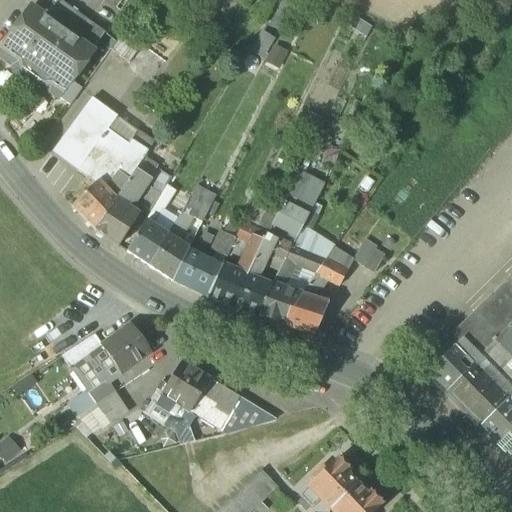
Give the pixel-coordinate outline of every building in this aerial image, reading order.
[(105,34),(59,0),(45,19),(92,52),(105,34)] [(45,19),(32,9),(6,43),(26,58),(27,65),(46,79),(53,78),(68,88),(93,53),(45,19)] [(213,31),(200,22),(195,30),(208,38),(213,31)] [(141,46),(123,33),(110,51),(128,64),(141,46)] [(259,33),(248,52),(264,60),(274,42),(259,33)] [(105,135),(108,130),(117,118),(93,100),(56,150),(79,167),(76,171),(96,186),(99,184),(106,193),(118,177),(122,180),(140,156),(127,147),(125,149),(105,135)] [(146,154),(141,161),(150,166),(154,159),(146,154)] [(178,165),(168,159),(160,172),(170,179),(178,165)] [(141,161),(127,182),(141,193),(156,170),(150,166),(141,161)] [(160,172),(156,170),(141,193),(145,195),(144,197),(155,204),(157,200),(165,188),(170,179),(160,172)] [(141,193),(127,182),(114,202),(123,208),(126,204),(128,206),(134,205),(141,193)] [(270,229),(266,237),(276,242),(290,248),(291,249),(296,238),(318,195),(294,182),(270,229)] [(106,193),(99,184),(96,186),(71,208),(95,233),(114,202),(106,193)] [(181,212),(176,222),(186,228),(187,228),(197,233),(215,199),(196,187),(189,199),(181,212)] [(189,199),(165,188),(157,200),(181,212),(189,199)] [(123,208),(114,202),(95,233),(117,246),(137,218),(123,208)] [(155,204),(143,224),(151,228),(163,209),(155,204)] [(242,226),(229,220),(212,253),(226,260),(236,240),(242,226)] [(186,228),(176,222),(167,237),(167,238),(177,244),(186,228)] [(151,228),(143,224),(126,253),(150,268),(167,238),(167,237),(151,228)] [(260,224),(256,233),(264,237),(266,237),(270,229),(260,224)] [(242,226),(236,240),(247,246),(253,232),(242,226)] [(247,246),(236,269),(237,275),(245,279),(264,237),(256,233),(253,232),(247,246)] [(264,237),(245,279),(252,282),(259,275),(269,258),(276,242),(266,237),(264,237)] [(177,244),(167,238),(150,268),(172,282),(188,251),(177,244)] [(303,242),(296,238),(291,249),(298,252),(303,242)] [(353,260),(375,272),(386,252),(364,240),(353,260)] [(325,245),(316,259),(324,262),(325,262),(333,250),(325,245)] [(291,249),(290,248),(283,264),(284,264),(271,289),(280,292),(287,285),(296,267),(302,270),(314,276),(324,262),(316,259),(298,252),(291,249)] [(340,254),(333,250),(325,262),(333,266),(340,254)] [(222,268),(188,251),(172,282),(207,299),(222,268)] [(325,262),(324,262),(314,276),(326,282),(338,288),(346,273),(333,266),(325,262)] [(237,275),(222,268),(207,299),(231,308),(245,279),(237,275)] [(314,276),(302,270),(297,277),(308,285),(314,276)] [(308,285),(299,298),(311,301),(316,291),(320,294),(326,282),(314,276),(308,285)] [(511,276),(445,342),(452,349),(439,362),(438,361),(434,364),(436,365),(428,373),(446,393),(502,338),(501,337),(511,326),(511,276)] [(252,282),(245,279),(231,308),(254,318),(269,289),(252,282)] [(271,289),(269,289),(254,318),(282,327),(299,298),(280,292),(271,289)] [(311,301),(299,298),(282,327),(313,337),(326,306),(311,301)] [(101,347),(100,347),(101,348),(120,375),(150,354),(129,326),(101,347)] [(511,326),(501,337),(502,338),(446,393),(480,427),(480,426),(502,405),(505,402),(511,395),(511,326)] [(94,336),(61,358),(70,370),(101,348),(100,347),(101,347),(94,336)] [(101,348),(70,370),(87,394),(105,381),(108,384),(120,375),(101,348)] [(209,380),(180,363),(165,387),(161,393),(159,397),(176,408),(185,413),(188,415),(200,396),(209,380)] [(239,399),(209,380),(200,396),(214,405),(215,406),(213,410),(226,418),(239,399)] [(105,381),(87,394),(96,405),(114,393),(108,384),(105,381)] [(165,387),(161,384),(157,391),(161,393),(165,387)] [(96,405),(77,418),(77,419),(76,420),(90,435),(109,424),(103,415),(121,404),(114,393),(96,405)] [(87,394),(69,407),(77,418),(96,405),(87,394)] [(214,405),(200,396),(189,413),(194,416),(218,431),(226,418),(213,410),(215,406),(214,405)] [(176,408),(159,397),(155,405),(155,406),(171,416),(176,408)] [(274,421),(239,399),(226,418),(244,429),(274,421)] [(511,407),(505,402),(502,405),(480,426),(480,427),(511,459),(511,407)] [(185,413),(176,408),(171,416),(164,427),(172,433),(185,413)] [(185,413),(172,433),(175,434),(180,446),(193,443),(188,427),(194,416),(189,413),(188,415),(185,413)] [(244,429),(226,418),(218,431),(223,434),(224,436),(234,433),(244,429)] [(0,443),(0,455),(7,464),(21,452),(8,437),(0,443)] [(325,471),(322,467),(309,479),(313,483),(298,497),(301,500),(297,504),(303,511),(304,511),(309,508),(310,510),(320,501),(330,511),(373,511),(380,506),(368,493),(366,496),(346,475),(349,473),(336,460),(325,471)] [(261,473),(220,511),(250,511),(275,488),(261,473)]
